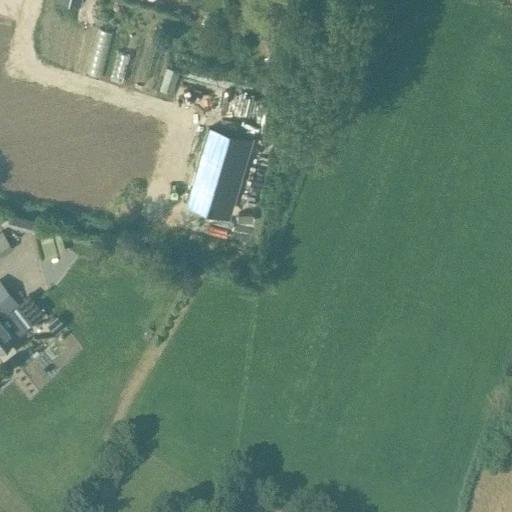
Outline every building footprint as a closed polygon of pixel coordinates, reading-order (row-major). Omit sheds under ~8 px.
[(102,73),(111,29),(98,26),(89,70),(102,73)] [(278,51),(265,58),(270,71),(284,64),(278,51)] [(64,121),(53,167),(79,174),(90,127),(64,121)] [(251,139),(208,126),(187,200),(229,213),(251,139)] [(10,213),(7,222),(34,230),(37,220),(10,213)] [(57,254),(50,229),(38,232),(45,257),(57,254)] [(0,256),(13,248),(1,230),(0,231),(0,256)] [(0,354),(3,358),(16,347),(10,340),(26,327),(11,308),(18,302),(0,279),(0,354)] [(58,314),(48,323),(56,332),(66,323),(58,314)] [(231,507),(219,500),(211,511),(241,511),(245,506),(236,500),(231,507)]
